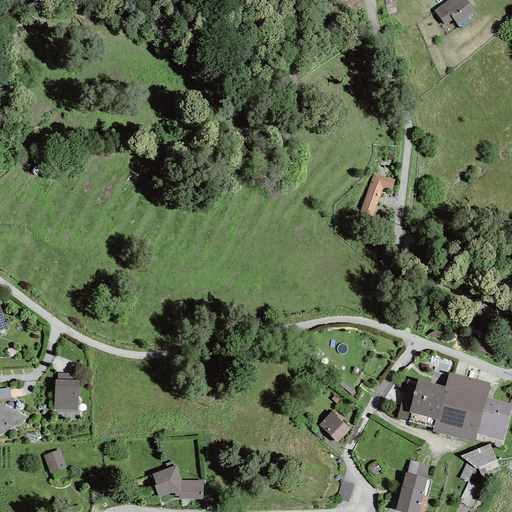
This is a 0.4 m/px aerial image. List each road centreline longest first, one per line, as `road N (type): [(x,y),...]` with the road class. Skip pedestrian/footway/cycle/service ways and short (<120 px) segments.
road 1 (unclassified): [(418,341),(336,319),(127,356),(69,331),(0,284)]
road 2 (unclassified): [(371,0),(408,137),(397,231),(403,256),(511,333)]
road 3 (unclassified): [(418,341),(348,447),(359,490),(354,506),(320,511)]
